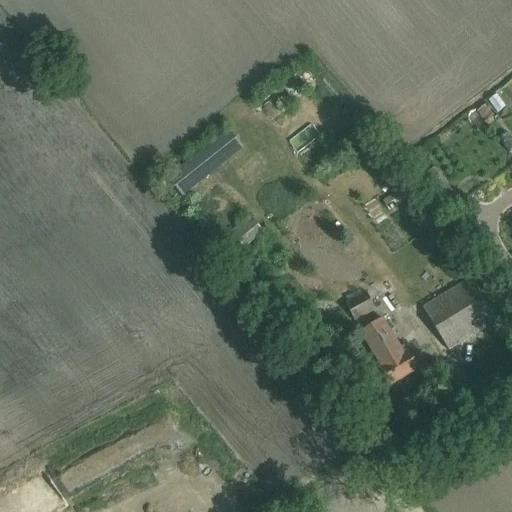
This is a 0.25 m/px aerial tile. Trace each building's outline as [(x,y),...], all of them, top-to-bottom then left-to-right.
[(176,202),(244,147),(229,128),(160,183),(176,202)] [(228,260),(263,232),(250,216),(215,244),(228,260)] [(448,351),(496,322),(470,279),(422,308),(448,351)] [(376,310),(366,291),(345,302),(355,321),(376,310)] [(388,387),(419,368),(405,344),(400,347),(382,318),(359,332),(381,367),(378,369),(388,387)] [(432,346),(423,351),(430,366),(439,361),(432,346)]
